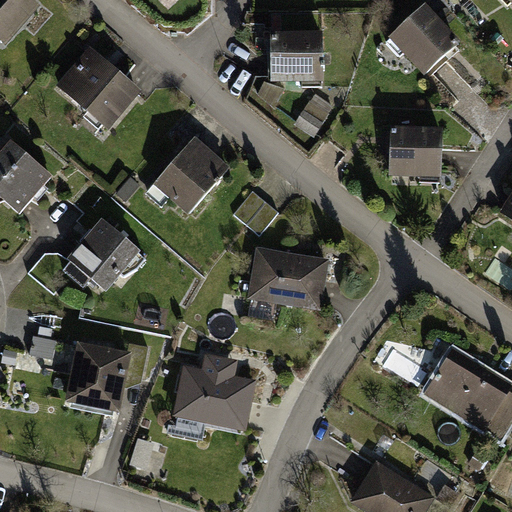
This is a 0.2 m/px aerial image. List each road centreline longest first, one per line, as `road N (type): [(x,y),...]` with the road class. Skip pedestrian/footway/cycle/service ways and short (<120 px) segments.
road 1 (residential): [(412,260),(102,0)]
road 2 (residential): [(412,260),(304,417),(267,511)]
road 3 (residential): [(0,474),(150,511)]
